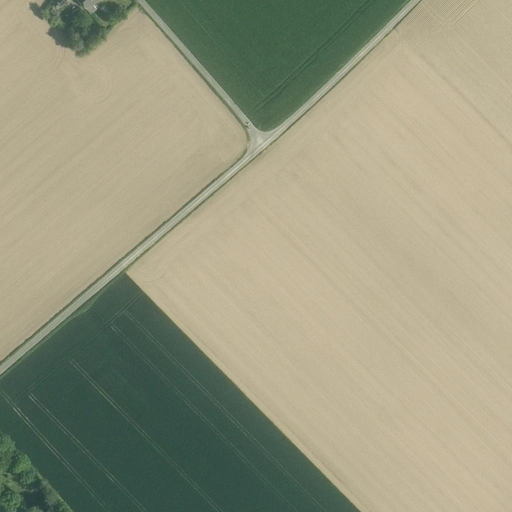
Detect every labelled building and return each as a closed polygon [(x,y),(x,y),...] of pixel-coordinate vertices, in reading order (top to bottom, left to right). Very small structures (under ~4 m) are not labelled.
[(56,0),(53,3),(58,9),(67,0),(56,0)] [(98,0),(79,0),(88,9),(93,5),(98,0)] [(93,5),(88,9),(91,13),(97,9),(93,5)] [(81,12),(78,8),(72,13),(75,17),(81,12)] [(59,15),(53,9),(50,11),(57,18),(59,15)]
